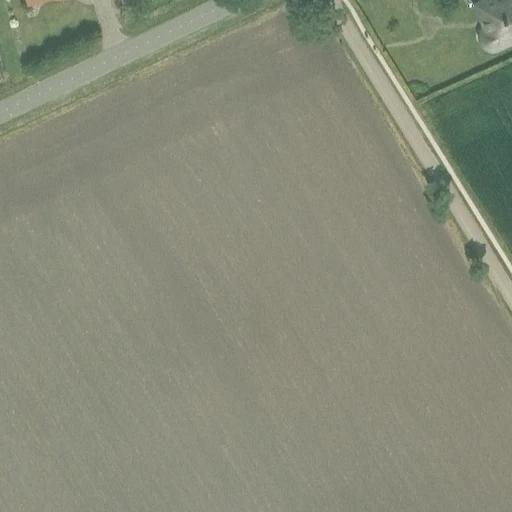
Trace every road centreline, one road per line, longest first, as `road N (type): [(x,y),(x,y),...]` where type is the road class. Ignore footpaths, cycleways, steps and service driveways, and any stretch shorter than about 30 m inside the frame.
road 1 (track): [(511,298),(333,0)]
road 2 (tertiary): [(0,113),(235,0)]
